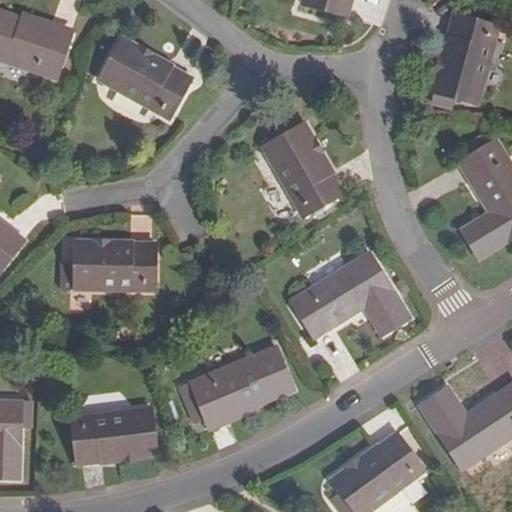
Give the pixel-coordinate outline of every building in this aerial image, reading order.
[(302,0),(302,4),(348,16),(352,0),(302,0)] [(11,26),(14,17),(0,12),(0,60),(55,79),(68,44),(11,26)] [(499,28),(451,16),(432,93),(480,105),(499,28)] [(71,36),(14,17),(11,26),(68,44),(71,36)] [(122,40),(98,81),(168,121),(191,80),(122,40)] [(262,149),(302,218),(344,194),(304,125),(262,149)] [(511,239),(511,166),(496,141),(459,164),(489,213),(461,231),(479,259),(511,239)] [(0,270),(23,241),(0,222),(0,270)] [(73,292),(154,293),(155,244),(74,243),(73,292)] [(291,301),(315,339),(364,309),(381,337),(410,320),(370,253),(291,301)] [(191,386),(206,419),(260,397),(263,405),(295,392),(276,350),(191,386)] [(450,411),(460,405),(447,387),(418,406),(461,471),(511,438),(511,385),(466,415),(456,420),(450,411)] [(260,397),(206,419),(209,427),(263,405),(260,397)] [(0,402),(0,479),(20,481),(22,403),(0,402)] [(466,415),(460,405),(450,411),(456,420),(466,415)] [(70,420),(76,468),(156,457),(149,409),(70,420)] [(330,481),(353,511),(369,511),(424,471),(395,432),(330,481)]
